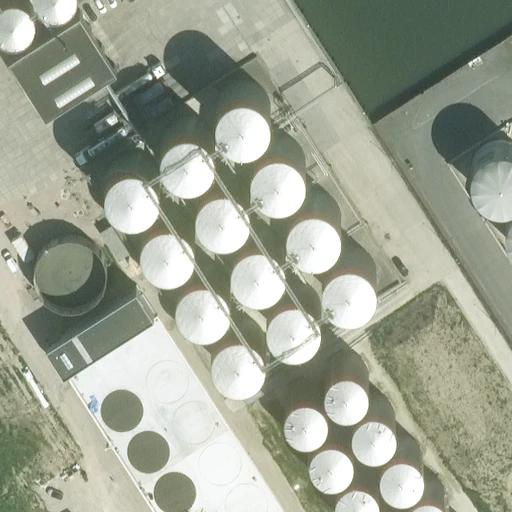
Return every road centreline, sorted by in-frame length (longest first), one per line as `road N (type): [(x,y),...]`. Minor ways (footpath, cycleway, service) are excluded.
road 1 (unknown): [(511,354),(305,39),(267,0)]
road 2 (unknown): [(212,0),(106,69),(0,154)]
